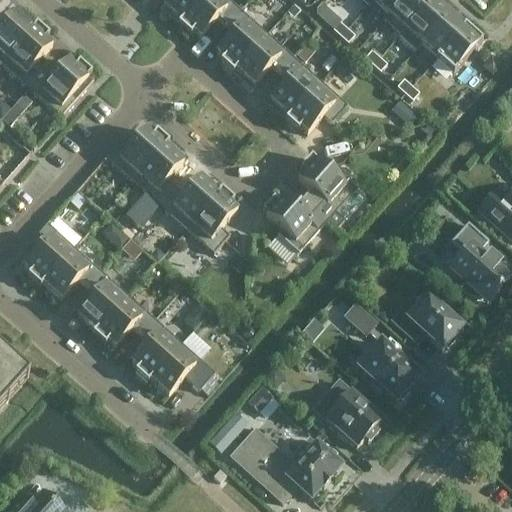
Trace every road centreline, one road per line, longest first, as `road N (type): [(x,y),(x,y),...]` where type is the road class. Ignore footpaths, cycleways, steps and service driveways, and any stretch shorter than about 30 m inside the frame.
road 1 (residential): [(144,97),(181,56),(292,157),(254,199)]
road 2 (residential): [(0,260),(144,97)]
road 3 (tertiary): [(393,511),(511,375)]
road 4 (residential): [(132,418),(0,297)]
road 5 (residential): [(254,199),(144,97)]
road 6 (residential): [(144,97),(40,0)]
